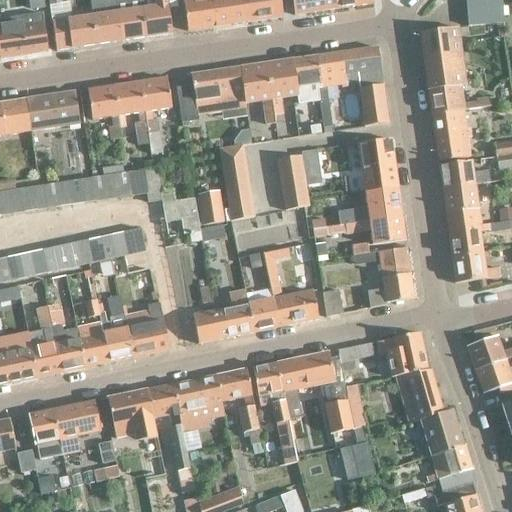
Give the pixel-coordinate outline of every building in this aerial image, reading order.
[(42,0),(29,0),(31,10),(44,8),(42,0)] [(104,15),(93,17),(98,45),(122,42),(118,13),(116,0),(105,0),(106,6),(103,7),(104,15)] [(116,0),(118,13),(122,42),(147,38),(143,9),(141,0),(116,0)] [(141,0),(143,9),(147,38),(173,34),(168,5),(167,0),(141,0)] [(248,23),(244,0),(201,0),(189,2),(193,31),(248,23)] [(244,0),(248,23),(284,17),(281,0),(244,0)] [(336,10),(334,0),(308,0),(311,14),(336,10)] [(334,0),(336,10),(372,5),(371,0),(334,0)] [(465,0),(468,28),(503,24),(500,0),(465,0)] [(3,24),(0,24),(0,60),(27,56),(46,53),(41,16),(22,19),(21,17),(3,20),(3,24)] [(56,52),(98,45),(93,17),(52,23),(56,52)] [(420,34),(431,115),(464,111),(490,108),(489,99),(477,101),(477,102),(464,104),(461,86),(481,84),(480,75),(465,77),(459,29),(420,34)] [(341,54),(317,57),(322,89),(317,89),(323,129),(331,127),(325,88),(327,87),(347,85),(347,87),(359,85),(360,89),(383,86),(383,82),(379,56),(378,48),(367,49),(341,54)] [(317,57),(293,61),(297,89),(316,86),(317,89),(322,89),(317,57)] [(266,65),(275,117),(283,115),(280,100),(297,98),(297,100),(299,100),(297,92),(297,89),(293,61),(266,65)] [(275,117),(266,65),(240,69),(246,105),(263,102),(267,126),(276,125),(275,117)] [(191,76),(193,87),(176,89),(182,124),(198,122),(197,116),(222,112),(221,104),(245,100),(246,105),(240,69),(191,76)] [(141,83),(150,144),(151,154),(163,153),(158,121),(153,122),(152,113),(171,110),(167,80),(141,83)] [(150,144),(141,83),(115,87),(119,118),(139,115),(140,124),(135,124),(138,146),(150,144)] [(360,89),(366,128),(389,125),(383,86),(360,89)] [(92,122),(108,119),(111,119),(113,128),(109,129),(111,140),(122,139),(119,118),(115,87),(87,91),(92,122)] [(27,101),(32,132),(80,124),(75,93),(27,101)] [(0,104),(0,136),(32,132),(27,101),(0,104)] [(431,115),(434,139),(471,134),(470,130),(466,130),(464,111),(431,115)] [(471,134),(434,139),(438,163),(470,159),(467,139),(471,138),(471,134)] [(366,194),(398,189),(391,140),(359,145),(366,194)] [(498,171),(511,168),(511,144),(495,146),(498,171)] [(222,163),(245,159),(243,147),(220,151),(222,163)] [(280,174),(303,170),(301,157),(277,161),(280,174)] [(245,159),(222,163),(224,175),(247,171),(245,159)] [(442,191),(483,185),(482,176),(473,178),(471,162),(438,167),(442,191)] [(148,206),(164,203),(167,222),(182,220),(184,234),(199,231),(194,200),(174,203),(173,191),(163,193),(160,168),(143,171),(147,194),(148,206)] [(282,187),(305,183),(303,170),(280,174),(282,187)] [(143,171),(129,173),(132,196),(147,194),(143,171)] [(247,171),(224,175),(226,187),(249,183),(247,171)] [(132,196),(129,173),(117,175),(121,198),(132,196)] [(117,175),(94,178),(98,201),(121,198),(117,175)] [(94,178),(81,180),(85,203),(98,201),(94,178)] [(85,203),(81,180),(70,182),(73,205),(85,203)] [(70,182),(59,184),(62,207),(73,205),(70,182)] [(228,199),(251,195),(249,183),(226,187),(228,199)] [(305,183),(282,187),(284,200),(307,196),(305,183)] [(62,207),(59,184),(46,186),(50,209),(62,207)] [(483,185),(442,191),(447,231),(480,227),(475,193),(480,193),(480,190),(484,189),(483,185)] [(46,186),(34,188),(38,211),(50,209),(46,186)] [(38,211),(34,188),(22,190),(26,213),(38,211)] [(398,189),(366,194),(368,208),(338,212),(340,225),(343,225),(345,225),(402,217),(398,189)] [(22,190),(11,191),(15,214),(26,213),(22,190)] [(15,214),(11,191),(0,193),(0,200),(3,216),(15,214)] [(199,196),(204,226),(223,223),(218,193),(199,196)] [(230,210),(253,206),(251,195),(228,199),(230,210)] [(307,196),(284,200),(286,212),(310,208),(307,196)] [(230,210),(225,211),(227,223),(255,219),(253,206),(230,210)] [(402,217),(345,225),(347,234),(371,231),(373,245),(406,241),(402,217)] [(314,229),(326,227),(325,220),(313,221),(314,229)] [(340,225),(326,227),(314,229),(315,237),(344,233),(343,225),(340,225)] [(480,227),(447,231),(451,259),(482,254),(479,234),(489,232),(488,226),(480,227)] [(143,229),(124,233),(129,256),(148,252),(143,229)] [(129,256),(124,233),(113,235),(118,258),(129,256)] [(105,261),(118,258),(113,235),(101,238),(105,261)] [(101,238),(89,240),(94,263),(105,261),(101,238)] [(94,263),(89,240),(77,243),(82,266),(94,263)] [(77,243),(66,245),(71,268),(82,266),(77,243)] [(324,243),(315,244),(317,260),(326,259),(324,243)] [(354,256),(370,253),(368,243),(352,245),(354,256)] [(71,268),(66,245),(54,248),(59,271),(71,268)] [(54,248),(43,251),(48,273),(59,271),(54,248)] [(387,306),(387,304),(414,300),(410,273),(406,248),(378,252),(383,290),(367,293),(370,310),(387,306)] [(313,292),(283,298),(275,260),(291,256),(289,249),(264,254),(272,291),(273,300),(279,329),(319,320),(313,292)] [(48,273),(43,251),(31,253),(36,276),(48,273)] [(31,253),(19,256),(25,278),(36,276),(31,253)] [(497,270),(484,271),(482,254),(451,259),(455,285),(499,279),(497,270)] [(25,278),(19,256),(8,258),(13,281),(25,278)] [(8,258),(0,260),(0,283),(13,281),(8,258)] [(272,291),(246,296),(248,305),(249,305),(255,334),(279,329),(273,300),(272,291)] [(249,305),(248,305),(246,296),(245,292),(228,296),(231,309),(193,316),(199,345),(255,334),(249,305)] [(322,295),(327,319),(344,315),(339,292),(322,295)] [(106,301),(110,319),(123,316),(119,298),(106,301)] [(84,305),(87,320),(100,317),(97,302),(84,305)] [(147,308),(150,323),(128,328),(128,329),(134,359),(169,351),(159,305),(147,308)] [(58,307),(49,308),(63,374),(86,369),(80,339),(78,340),(76,330),(62,333),(61,328),(64,328),(61,312),(59,312),(58,307)] [(46,346),(32,350),(38,379),(63,374),(49,308),(35,311),(39,332),(43,331),(46,346)] [(103,324),(111,364),(134,359),(128,329),(110,333),(108,323),(103,324)] [(80,339),(86,369),(111,364),(103,324),(97,326),(99,335),(80,339)] [(403,377),(430,371),(422,334),(381,342),(384,355),(387,354),(392,379),(403,377)] [(497,337),(467,348),(475,371),(505,361),(511,359),(511,350),(503,354),(497,337)] [(339,351),(340,356),(343,371),(357,368),(355,359),(374,355),(372,344),(339,351)] [(0,387),(38,379),(32,350),(0,356),(0,387)] [(336,381),(331,358),(330,354),(279,364),(284,392),(290,421),(304,418),(298,389),(334,381),(336,381)] [(511,382),(505,361),(475,371),(483,395),(498,390),(500,395),(511,391),(511,382)] [(284,392),(279,364),(253,370),(259,397),(284,392)] [(216,377),(222,403),(253,397),(248,371),(216,377)] [(432,371),(430,371),(403,377),(408,394),(416,423),(422,421),(432,459),(446,455),(446,453),(466,446),(465,446),(463,446),(453,411),(444,413),(436,386),(432,371)] [(222,403),(216,377),(174,386),(179,414),(182,429),(225,420),(222,403)] [(170,429),(184,499),(196,496),(182,429),(179,414),(174,386),(149,391),(155,420),(172,416),(174,424),(172,425),(173,429),(170,429)] [(356,387),(344,390),(347,402),(352,431),(365,428),(356,387)] [(149,391),(109,399),(117,438),(127,436),(135,435),(137,443),(157,439),(159,438),(155,420),(149,391)] [(80,454),(77,438),(102,432),(96,402),(55,411),(61,441),(64,457),(80,454)] [(283,459),(297,456),(285,402),(271,406),(283,459)] [(347,402),(328,406),(333,434),(334,434),(352,431),(347,402)] [(511,403),(501,408),(509,431),(511,430),(511,403)] [(252,458),(263,456),(254,408),(237,411),(242,434),(247,433),(252,458)] [(61,441),(55,411),(31,416),(37,446),(61,441)] [(0,422),(0,453),(17,450),(11,420),(0,422)] [(116,438),(119,456),(131,454),(127,436),(117,438),(116,438)] [(367,441),(351,445),(359,477),(375,473),(367,441)] [(443,495),(473,486),(476,485),(466,446),(446,453),(446,455),(432,459),(437,475),(428,478),(429,483),(439,480),(443,495)] [(49,495),(40,451),(32,453),(41,497),(49,495)] [(96,484),(119,479),(116,468),(94,473),(96,484)] [(438,507),(446,505),(447,511),(480,511),(473,486),(443,495),(435,497),(438,507)] [(238,489),(198,505),(199,511),(228,511),(242,507),(238,489)] [(285,511),(302,511),(295,493),(256,508),(257,511),(275,511),(284,509),(285,511)] [(183,503),(185,511),(198,511),(196,501),(183,503)]
